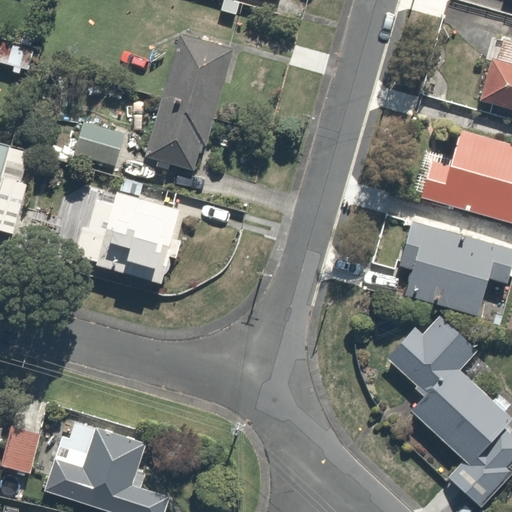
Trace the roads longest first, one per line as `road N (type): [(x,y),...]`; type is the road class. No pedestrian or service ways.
road 1 (residential): [(265,380),(373,0)]
road 2 (residential): [(265,380),(0,309)]
